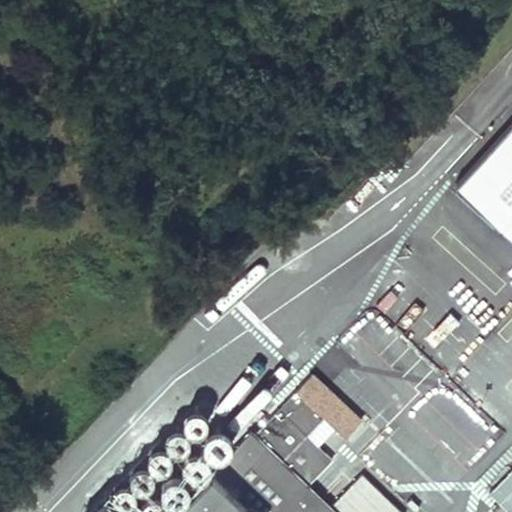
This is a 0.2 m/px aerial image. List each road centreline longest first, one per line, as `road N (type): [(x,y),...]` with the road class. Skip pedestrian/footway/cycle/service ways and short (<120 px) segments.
road 1 (unknown): [(274,294),(313,349),(463,511)]
road 2 (unknown): [(511,387),(385,215)]
